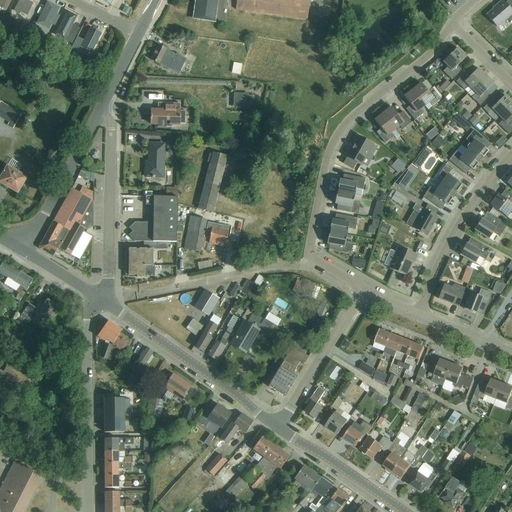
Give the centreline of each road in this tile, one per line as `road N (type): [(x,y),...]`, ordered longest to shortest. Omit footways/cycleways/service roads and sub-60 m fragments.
road 1 (residential): [(363,290),(310,251),(326,158),(339,131),(435,52),(451,22)]
road 2 (residential): [(90,511),(86,318),(100,298)]
road 3 (tertiary): [(275,427),(100,298)]
road 4 (tertiary): [(100,298),(108,274),(110,129),(103,104)]
road 5 (residential): [(418,315),(448,241),(511,153)]
road 6 (tertiary): [(103,104),(23,250)]
road 7 (residential): [(275,427),(363,290)]
road 8 (tertiary): [(404,511),(275,427)]
